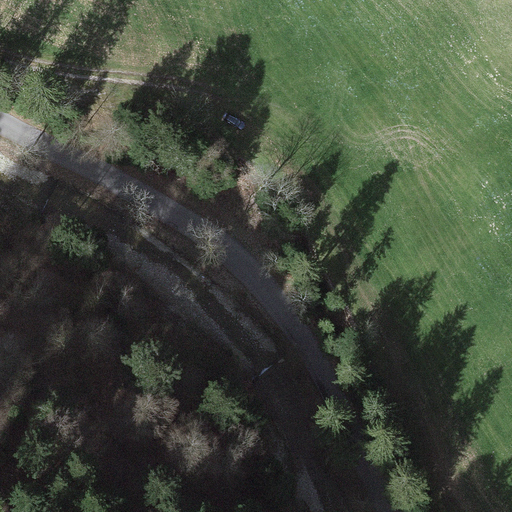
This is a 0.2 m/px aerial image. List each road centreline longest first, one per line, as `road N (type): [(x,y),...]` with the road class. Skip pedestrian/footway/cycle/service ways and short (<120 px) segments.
road 1 (unclassified): [(0,121),(185,225),(236,263),(307,343),(385,511)]
road 2 (track): [(150,78),(0,52)]
